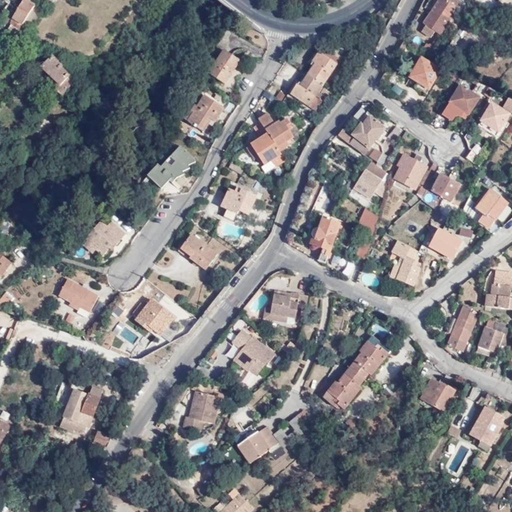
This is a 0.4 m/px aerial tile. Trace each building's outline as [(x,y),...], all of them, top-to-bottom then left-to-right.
[(27,0),(22,0),(7,29),(18,37),(25,25),(30,27),(38,14),(32,10),(34,5),(27,0)] [(462,3),(456,0),(439,0),(423,25),(425,27),(421,33),(431,38),(435,33),(440,36),(462,3)] [(45,54),(22,37),(21,39),(15,48),(38,65),(45,54)] [(432,57),(442,43),(436,39),(426,52),(432,57)] [(451,66),(459,54),(449,47),(441,60),(451,66)] [(209,74),(225,85),(240,62),(224,51),(209,74)] [(307,62),(313,66),(302,82),(296,78),(287,90),(315,109),(323,97),(316,91),(340,60),(331,53),(327,54),(325,56),(320,52),(318,54),(315,52),(307,62)] [(464,58),(459,54),(451,66),(457,70),(464,58)] [(62,67),(50,55),(40,67),(59,85),(55,89),(62,96),(75,82),(61,69),(62,67)] [(428,89),(440,70),(421,58),(409,77),(428,89)] [(470,116),(481,99),(463,86),(443,115),(454,122),(461,110),(470,116)] [(496,91),(490,89),(487,95),(491,99),(496,91)] [(193,115),(187,124),(200,132),(208,120),(214,124),(223,110),(204,97),(193,115)] [(511,115),(491,104),(478,125),(497,137),(511,115)] [(344,132),(339,138),(365,157),(387,129),(381,124),(384,119),(371,110),(361,121),(365,124),(360,129),(355,135),(359,139),(357,142),(344,132)] [(181,120),(187,124),(193,115),(187,111),(181,120)] [(284,159),(280,151),(290,145),(288,142),(294,138),(290,132),(296,129),(291,119),(282,124),(281,121),(277,123),(270,112),(260,118),(261,121),(253,126),(259,136),(251,141),(265,163),(272,159),(276,165),(284,159)] [(180,148),(160,169),(158,166),(147,178),(161,191),(169,182),(171,185),(173,183),(175,181),(179,179),(183,177),(182,174),(189,170),(188,167),(195,164),(194,161),(180,148)] [(381,169),(389,157),(381,151),(372,163),(381,169)] [(415,188),(429,164),(423,162),(426,157),(418,153),(415,157),(405,153),(397,165),(403,169),(398,178),(415,188)] [(471,153),(467,155),(466,158),(474,164),(478,157),(471,153)] [(439,166),(437,164),(430,175),(428,174),(421,186),(423,188),(418,198),(423,201),(443,167),(439,166)] [(384,179),(378,174),(366,165),(353,183),(371,197),(376,190),(384,179)] [(390,176),(381,169),(378,174),(384,179),(376,190),(383,193),(390,176)] [(451,203),(462,186),(444,175),(434,193),(451,203)] [(251,190),(261,193),(265,183),(254,180),(251,190)] [(353,183),(345,193),(364,206),(371,197),(353,183)] [(228,190),(220,209),(239,217),(242,211),(248,214),(257,197),(236,188),(234,192),(228,190)] [(508,204),(495,195),(494,197),(487,192),(476,209),(483,214),(478,223),(490,231),(508,204)] [(461,207),(466,211),(473,203),(468,199),(461,207)] [(402,219),(412,210),(410,207),(400,212),(402,219)] [(373,223),(376,214),(368,208),(358,227),(363,233),(360,241),(364,242),(370,245),(370,244),(377,225),(373,223)] [(321,250),(317,261),(324,265),(335,236),(337,237),(342,226),(320,217),(316,228),(312,233),(313,242),(311,245),(321,250)] [(106,229),(93,218),(78,235),(103,256),(109,250),(112,252),(125,236),(111,224),(106,229)] [(462,242),(439,231),(429,249),(452,260),(462,242)] [(219,253),(192,235),(182,250),(192,257),(190,259),(207,271),(219,253)] [(365,261),(370,245),(364,242),(358,258),(365,261)] [(400,283),(418,289),(424,269),(418,268),(419,263),(417,262),(420,252),(399,244),(395,256),(401,259),(408,261),(400,283)] [(0,276),(10,265),(0,256),(0,276)] [(393,280),(400,283),(408,261),(401,259),(393,280)] [(357,281),(376,288),(380,276),(361,269),(357,281)] [(486,309),(511,312),(511,301),(511,275),(498,274),(495,287),(492,286),(490,300),(488,300),(486,309)] [(58,297),(89,314),(98,297),(67,281),(58,297)] [(289,292),(289,293),(288,298),(273,296),(271,310),(270,316),(287,318),(295,319),(300,294),(289,292)] [(152,313),(158,305),(152,300),(146,308),(152,313)] [(138,317),(146,308),(141,304),(133,314),(138,317)] [(174,318),(158,305),(152,313),(146,308),(138,317),(153,330),(160,336),(174,318)] [(480,313),(465,306),(446,345),(463,353),(473,333),(476,334),(479,321),(477,320),(480,313)] [(286,324),(287,318),(270,316),(271,310),(265,309),(262,321),(286,324)] [(150,333),(153,330),(138,317),(135,321),(150,333)] [(511,328),(488,321),(476,353),(488,357),(490,352),(501,356),(503,348),(508,349),(511,328)] [(251,369),(250,370),(257,376),(267,364),(268,365),(275,357),(252,338),(251,339),(242,332),(232,343),(242,351),(237,357),(251,369)] [(380,347),(389,355),(391,353),(373,337),(369,342),(371,344),(377,350),(380,347)] [(136,344),(130,340),(123,351),(128,355),(136,344)] [(289,352),(293,345),(286,340),(281,346),(289,352)] [(351,369),(364,379),(369,373),(374,376),(389,355),(380,347),(377,350),(371,344),(351,369)] [(248,373),(250,370),(251,369),(237,357),(233,361),(248,373)] [(359,386),(364,379),(351,369),(332,395),(330,393),(325,399),(334,406),(336,403),(346,411),(362,389),(359,386)] [(455,392),(447,387),(446,389),(431,381),(420,400),(443,413),(455,392)] [(89,395),(99,398),(102,390),(91,387),(89,395)] [(85,394),(71,390),(67,405),(81,409),(85,394)] [(196,392),(192,407),(197,408),(196,411),(194,411),(192,418),(189,418),(185,417),(183,428),(201,432),(203,422),(214,425),(221,398),(196,392)] [(89,395),(85,394),(81,409),(80,412),(94,417),(99,398),(89,395)] [(81,409),(67,405),(63,419),(65,419),(63,428),(79,433),(79,431),(87,434),(89,427),(91,428),(94,417),(80,412),(81,409)] [(234,422),(246,422),(245,409),(233,409),(234,422)] [(470,438),(480,443),(490,449),(504,423),(501,421),(502,418),(486,409),(470,438)] [(303,413),(298,417),(304,425),(309,420),(303,413)] [(304,425),(298,417),(276,433),(267,440),(272,448),(279,458),(288,451),(286,449),(309,430),(304,425)] [(0,444),(10,427),(1,422),(0,422),(0,444)] [(267,440),(276,433),(270,425),(261,431),(267,440)] [(447,433),(457,436),(459,429),(449,426),(447,433)] [(253,462),(272,448),(267,440),(261,431),(241,444),(253,462)] [(342,438),(338,433),(332,437),(337,442),(342,438)] [(111,438),(100,434),(96,445),(107,448),(111,438)] [(490,449),(480,443),(477,449),(487,454),(490,449)] [(227,479),(222,473),(212,480),(217,486),(227,479)] [(250,511),(254,508),(242,494),(223,511),(250,511)]
